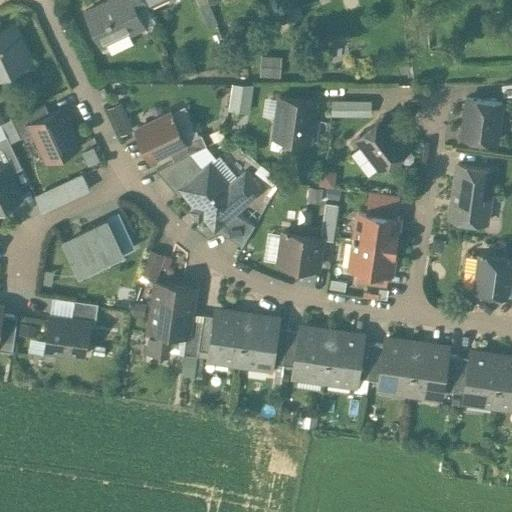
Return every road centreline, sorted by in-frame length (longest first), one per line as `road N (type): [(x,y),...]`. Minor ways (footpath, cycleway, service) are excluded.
road 1 (residential): [(125,181),(179,235),(244,279),(409,313)]
road 2 (unclassified): [(409,313),(441,106)]
road 3 (residential): [(42,0),(125,181)]
road 4 (residential): [(125,181),(29,232),(17,283)]
